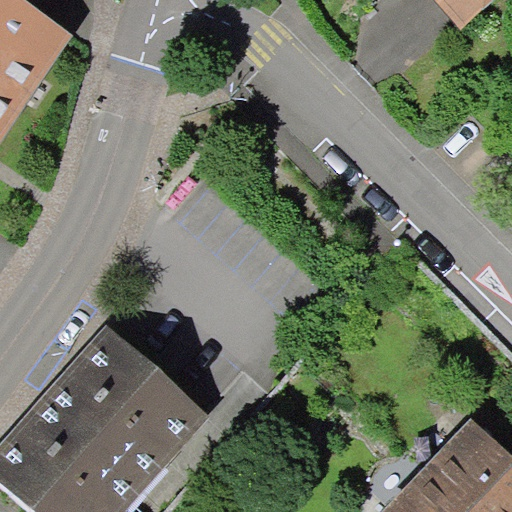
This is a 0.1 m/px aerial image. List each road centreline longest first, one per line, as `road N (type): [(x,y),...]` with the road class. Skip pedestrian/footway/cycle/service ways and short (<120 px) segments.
road 1 (residential): [(154,0),(110,169),(0,374)]
road 2 (residential): [(237,0),(270,52),(511,280)]
